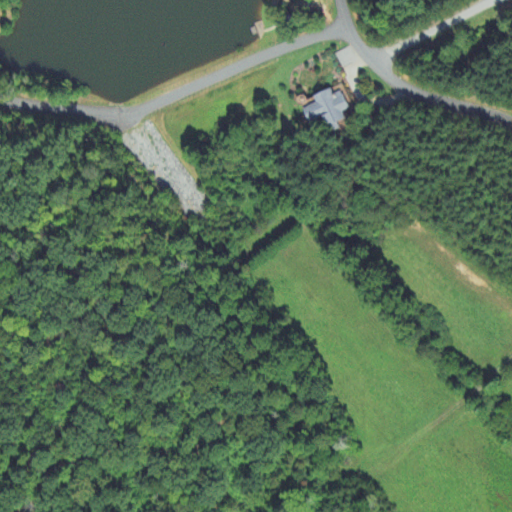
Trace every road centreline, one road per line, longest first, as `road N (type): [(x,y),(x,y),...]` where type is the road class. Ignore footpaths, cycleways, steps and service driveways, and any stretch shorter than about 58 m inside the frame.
road 1 (residential): [(511,117),(410,92),(365,51),(346,25),(342,0)]
road 2 (residential): [(179,95),(346,25)]
road 3 (residential): [(0,101),(94,116),(160,104)]
road 4 (residential): [(487,0),(369,56)]
